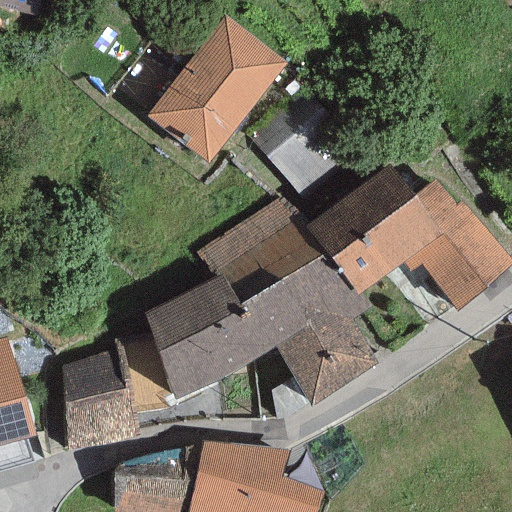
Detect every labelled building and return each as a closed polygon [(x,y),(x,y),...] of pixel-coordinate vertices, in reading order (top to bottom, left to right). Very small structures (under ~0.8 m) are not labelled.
[(216,5),(209,0),(141,0),(129,15),(176,53),(216,5)] [(285,64),(225,16),(147,117),(206,163),(285,64)] [(421,264),(456,312),(511,265),(511,262),(459,202),(456,205),(432,181),(415,196),(388,166),(305,226),(357,296),(360,294),(403,262),(409,271),(421,264)] [(310,408),(376,365),(351,322),(370,307),(360,294),(357,296),(305,226),(276,200),(194,255),(214,280),(222,278),(264,352),(274,345),(310,408)] [(143,313),(172,401),(264,352),(222,278),(214,280),(143,313)] [(0,446),(35,437),(5,338),(0,339),(0,446)] [(122,347),(63,368),(68,451),(137,439),(122,347)] [(114,511),(116,511),(186,511),(202,442),(115,465),(114,511)] [(287,451),(202,442),(186,511),(315,511),(323,492),(280,478),(287,451)]
